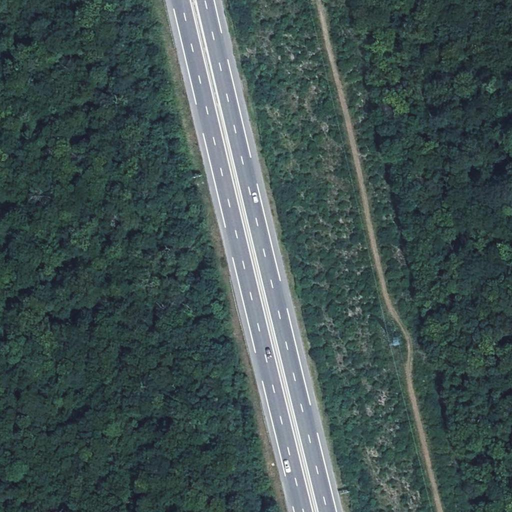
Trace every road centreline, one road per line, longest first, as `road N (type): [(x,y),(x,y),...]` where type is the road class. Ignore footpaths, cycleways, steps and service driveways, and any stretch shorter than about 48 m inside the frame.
road 1 (motorway): [(181,0),(303,511)]
road 2 (motorway): [(326,511),(206,0)]
